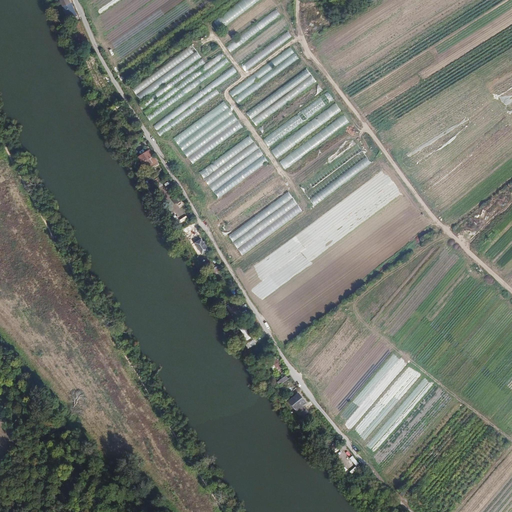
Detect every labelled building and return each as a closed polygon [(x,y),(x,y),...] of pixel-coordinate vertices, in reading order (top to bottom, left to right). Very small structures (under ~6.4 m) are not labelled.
[(68,0),(63,0),(60,2),(64,10),(63,11),(65,16),(70,13),(73,18),(77,16),(68,0)] [(241,0),(211,23),(217,32),(259,0),(241,0)] [(226,46),(231,52),(280,15),(276,9),(226,46)] [(232,55),(239,64),(288,26),(282,17),(232,55)] [(241,65),(246,72),(292,37),(287,30),(241,65)] [(81,32),(76,34),(78,39),(76,40),(79,48),(88,44),(82,31),(81,32)] [(132,88),(136,94),(194,53),(189,46),(132,88)] [(230,92),(234,98),(294,53),(290,47),(230,92)] [(136,94),(141,101),(202,57),(197,50),(194,53),(136,94)] [(146,115),(226,57),(222,52),(206,63),(143,110),(146,115)] [(234,98),(239,104),(299,59),(294,53),(234,98)] [(143,110),(206,63),(202,57),(141,101),(138,104),(143,110)] [(146,115),(150,121),(230,63),(226,57),(146,115)] [(88,61),(90,65),(92,65),(94,68),(98,66),(94,58),(88,61)] [(157,131),(215,88),(237,73),(233,67),(153,125),(157,131)] [(247,113),(251,119),(312,75),(307,69),(247,113)] [(251,119),(256,126),(317,82),(312,75),(251,119)] [(259,129),(263,135),(325,90),(320,84),(259,129)] [(156,131),(160,137),(219,93),(215,88),(156,131)] [(263,138),(269,147),(333,100),(326,91),(263,138)] [(107,96),(108,98),(110,96),(114,103),(119,100),(117,97),(117,98),(115,94),(113,94),(112,93),(107,96)] [(174,138),(179,144),(229,108),(224,101),(174,138)] [(116,104),(117,106),(119,109),(122,114),(124,113),(125,114),(126,113),(121,105),(122,104),(121,102),(116,104)] [(271,150),(277,158),(341,112),(335,103),(271,150)] [(179,144),(183,151),(233,114),(229,108),(179,144)] [(183,151),(188,157),(238,121),(233,114),(183,151)] [(279,161),(285,170),(350,123),(343,114),(279,161)] [(188,157),(193,164),(243,127),(238,121),(188,157)] [(200,173),(205,179),(255,143),(250,136),(200,173)] [(205,179),(209,185),(259,149),(255,143),(205,179)] [(357,144),(301,186),(305,192),(362,150),(357,144)] [(137,156),(141,162),(145,160),(153,155),(149,149),(137,156)] [(209,185),(214,192),(264,155),(259,149),(209,185)] [(362,150),(305,192),(310,198),(366,156),(362,150)] [(157,162),(153,155),(145,160),(149,167),(157,162)] [(214,192),(219,198),(268,161),(264,155),(214,192)] [(366,156),(310,198),(314,204),(371,163),(366,156)] [(210,208),(215,214),(272,172),(275,170),(271,164),(210,208)] [(215,214),(219,220),(276,179),(272,172),(215,214)] [(157,176),(149,181),(152,185),(159,181),(157,176)] [(216,223),(220,229),(281,185),(276,179),(219,220),(216,223)] [(220,229),(225,235),(287,190),(282,184),(281,185),(220,229)] [(229,236),(233,242),(293,198),(288,192),(229,236)] [(233,242),(238,248),(297,204),(293,198),(233,242)] [(238,248),(243,255),(302,210),(297,204),(238,248)] [(425,236),(428,239),(438,232),(435,229),(425,236)] [(202,238),(195,242),(202,253),(208,249),(202,238)] [(245,326),(240,328),(246,342),(251,340),(245,326)] [(277,358),(273,361),(278,369),(282,367),(277,358)] [(277,382),(280,386),(288,379),(285,375),(277,382)] [(297,393),(289,400),(297,410),(302,417),(308,412),(302,405),(305,403),(297,393)] [(297,410),(289,400),(287,402),(295,411),(297,410)] [(315,409),(307,416),(311,420),(318,414),(315,409)] [(332,432),(328,436),(333,443),(335,445),(335,444),(334,443),(338,440),(332,432)] [(333,443),(328,436),(326,435),(325,436),(332,445),(333,443)]
